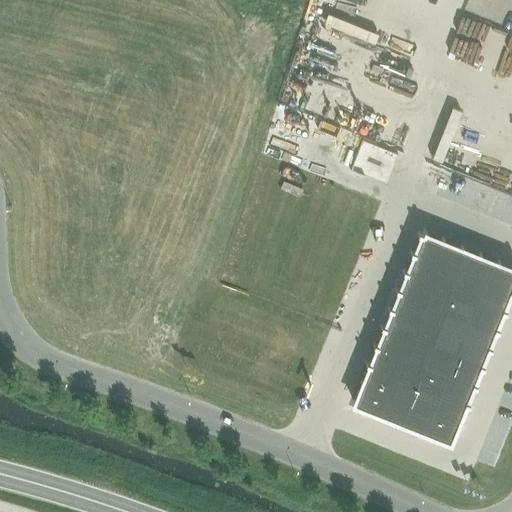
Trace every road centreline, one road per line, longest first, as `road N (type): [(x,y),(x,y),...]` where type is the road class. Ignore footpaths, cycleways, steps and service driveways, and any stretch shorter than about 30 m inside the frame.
road 1 (unclassified): [(422,511),(43,358),(15,335),(0,305)]
road 2 (secondary): [(120,511),(0,476)]
